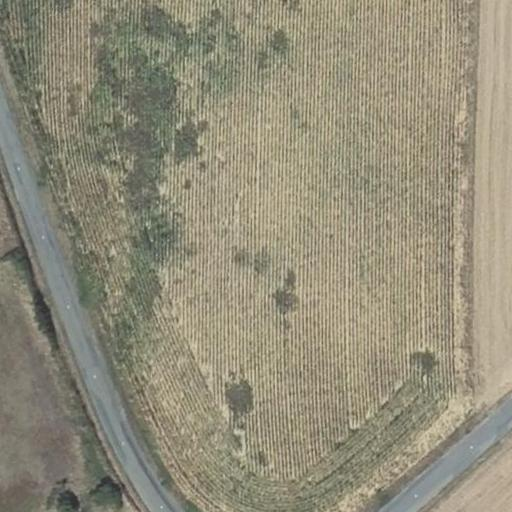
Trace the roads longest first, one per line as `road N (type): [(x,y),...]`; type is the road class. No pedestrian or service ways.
road 1 (tertiary): [(159,511),(96,385),(0,117)]
road 2 (tertiary): [(511,416),(402,511)]
